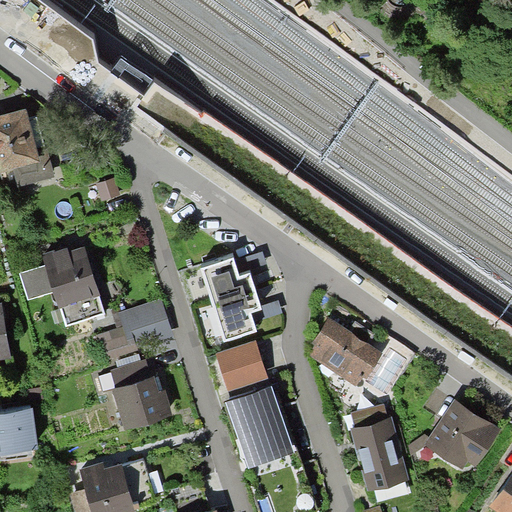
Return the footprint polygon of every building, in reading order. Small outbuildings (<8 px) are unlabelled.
[(27,109),(0,115),(0,172),(13,169),(18,187),(54,177),(47,149),(38,151),(27,109)] [(121,195),(115,177),(96,184),(102,201),(121,195)] [(55,249),(41,253),(44,265),(19,272),(28,300),(54,292),(59,308),(60,308),(100,295),(85,246),(69,251),(68,247),(56,251),(55,249)] [(262,251),(235,260),(239,273),(267,264),(262,251)] [(201,268),(212,304),(256,290),(251,272),(240,275),(239,273),(235,260),(234,257),(201,268)] [(261,306),(256,290),(212,304),(224,342),(258,332),(254,322),(251,313),(263,309),(261,306)] [(106,314),(100,295),(60,308),(66,326),(106,314)] [(121,311),(118,312),(127,339),(134,337),(138,347),(174,336),(162,298),(121,311)] [(279,300),(261,306),(263,309),(251,313),(254,322),(283,313),(279,300)] [(3,303),(0,303),(0,359),(11,357),(3,303)] [(118,312),(121,311),(120,307),(111,310),(117,328),(93,335),(96,345),(100,344),(105,360),(138,349),(138,347),(134,337),(127,339),(118,312)] [(383,354),(330,317),(312,342),(316,345),(310,354),(357,386),(363,377),(366,379),(383,354)] [(256,340),(216,353),(228,391),(268,378),(256,340)] [(118,367),(141,360),(139,354),(116,361),(118,367)] [(118,367),(110,370),(111,372),(116,388),(113,388),(125,430),(173,416),(165,390),(159,392),(155,376),(151,377),(146,359),(141,360),(118,367)] [(113,388),(116,388),(111,372),(99,375),(103,391),(113,388)] [(295,452),(272,386),(225,402),(248,468),(295,452)] [(501,429),(455,399),(424,444),(463,469),(468,462),(476,467),(501,429)] [(384,403),(350,412),(354,426),(350,428),(368,491),(410,479),(392,416),(388,417),(384,403)] [(33,409),(0,413),(0,455),(32,451),(38,451),(33,409)] [(32,451),(0,455),(0,460),(33,456),(32,451)] [(102,462),(80,469),(85,489),(70,493),(75,511),(132,511),(135,511),(121,464),(104,469),(102,462)] [(511,511),(511,473),(489,506),(498,511),(511,511)]
